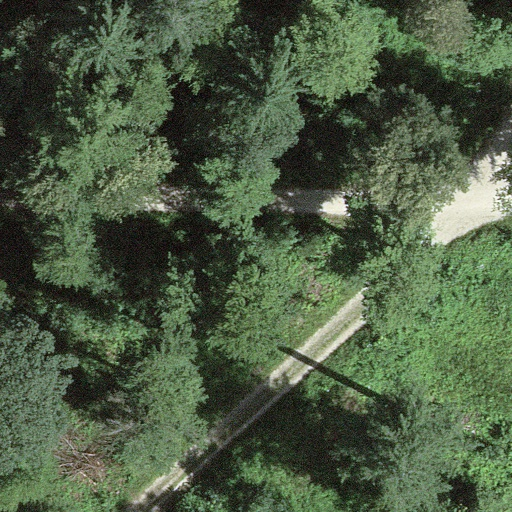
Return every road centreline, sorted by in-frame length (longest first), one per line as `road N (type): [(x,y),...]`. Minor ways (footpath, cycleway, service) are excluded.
road 1 (track): [(0,203),(464,197)]
road 2 (track): [(464,197),(132,511)]
